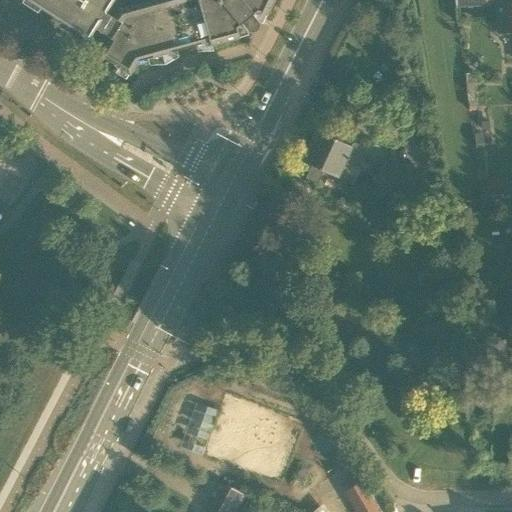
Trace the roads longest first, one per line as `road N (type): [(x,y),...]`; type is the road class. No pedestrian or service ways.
road 1 (secondary): [(61,511),(223,197)]
road 2 (unclassified): [(223,197),(0,72)]
road 3 (secondary): [(223,197),(322,0)]
